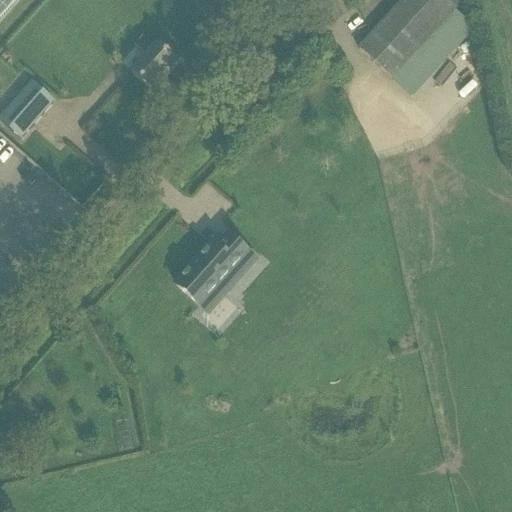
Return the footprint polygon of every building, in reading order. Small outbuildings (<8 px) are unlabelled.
[(0,0),(0,22),(19,0),(0,0)] [(456,13),(458,11),(445,0),(405,0),(359,51),(394,83),(456,13)] [(153,94),(180,65),(146,35),(119,64),(153,94)] [(29,86),(0,119),(0,125),(20,142),(52,106),(29,86)] [(177,288),(200,309),(218,290),(226,297),(256,263),(229,239),(218,251),(213,247),(177,288)] [(34,440),(21,420),(0,433),(0,459),(1,462),(34,440)]
